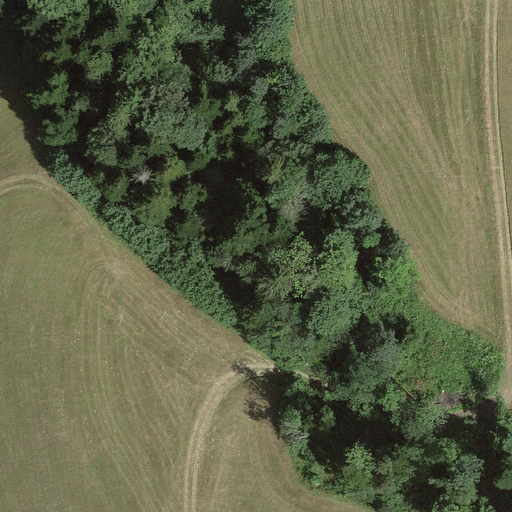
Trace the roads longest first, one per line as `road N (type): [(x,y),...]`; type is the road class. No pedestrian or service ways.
road 1 (track): [(511,364),(498,398),(450,417),(418,417),(273,367),(248,367),(211,399),(195,450),(192,511)]
road 2 (track): [(491,0),(487,58),(511,351)]
